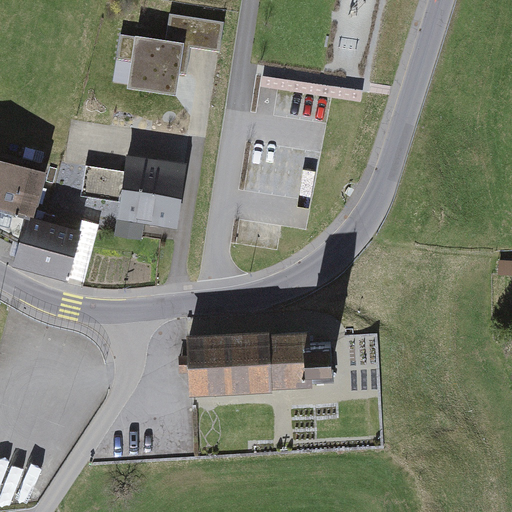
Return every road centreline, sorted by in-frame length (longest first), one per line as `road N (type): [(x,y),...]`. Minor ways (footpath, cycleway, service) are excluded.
road 1 (residential): [(441,0),(386,171),(363,223),(334,257),(297,287),(244,305),(129,317)]
road 2 (residential): [(49,511),(124,388),(129,317)]
road 3 (residential): [(129,317),(70,308),(0,275)]
